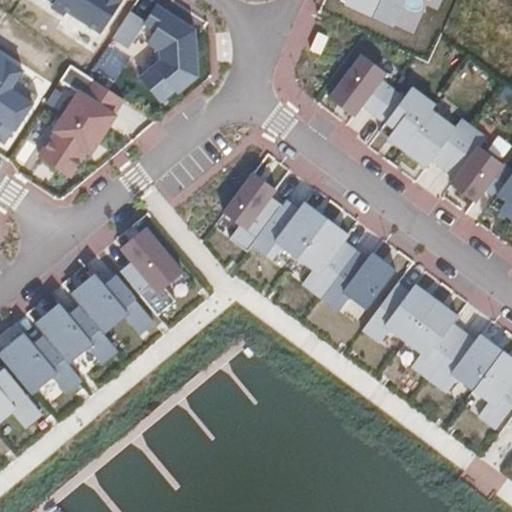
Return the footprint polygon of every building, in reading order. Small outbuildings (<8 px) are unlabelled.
[(125,0),(53,0),(48,8),(61,16),(64,12),(101,37),(125,0)] [(432,0),(343,0),(341,6),(393,29),(405,0),(419,0),(430,5),(432,0)] [(144,17),(132,9),(114,36),(149,60),(136,80),(161,97),(174,76),(179,79),(192,58),(183,30),(150,8),(144,17)] [(362,105),(374,114),(413,62),(396,50),(387,62),(369,48),(334,96),(356,113),(362,105)] [(381,131),(404,148),(439,100),(423,88),(432,76),(413,62),(374,114),(386,123),(381,131)] [(127,102),(71,65),(62,78),(75,86),(52,121),(60,126),(46,148),(84,169),(97,148),(106,153),(128,120),(119,114),(127,102)] [(0,140),(32,90),(0,69),(0,140)] [(433,158),(445,167),(484,115),(465,101),(456,113),(439,100),(404,148),(427,166),(433,158)] [(452,184),(475,202),(481,194),(511,153),(492,139),(501,127),(484,115),(445,167),(458,176),(452,184)] [(488,211),(511,228),(511,226),(511,152),(481,194),(494,203),(488,211)] [(235,269),(241,261),(281,207),(265,195),(271,187),(253,174),(210,232),(228,245),(219,258),(235,269)] [(287,199),(241,261),(260,275),(269,263),(285,275),(328,217),(312,205),(306,213),(287,199)] [(293,300),(310,313),(357,251),(340,238),(345,230),(328,217),(285,275),(302,288),(293,300)] [(137,254),(119,269),(161,319),(179,304),(172,296),(199,274),(158,224),(131,246),(137,254)] [(361,332),(398,282),(404,274),(387,260),(380,268),(357,251),(310,313),(334,331),(343,319),(361,332)] [(72,295),(79,303),(110,341),(125,329),(135,341),(154,325),(112,275),(90,294),(83,286),(72,295)] [(415,294),(398,282),(352,344),(368,356),(377,344),(394,357),(438,298),(421,285),(415,294)] [(455,311),(438,298),(394,357),(412,370),(403,382),(419,394),(465,331),(449,319),(455,311)] [(37,325),(43,333),(78,375),(95,361),(101,369),(120,353),(110,341),(79,303),(56,322),(50,314),(37,325)] [(465,331),(419,394),(437,407),(446,395),(461,406),(505,348),(490,337),(484,345),(465,331)] [(16,342),(1,354),(39,401),(58,385),(68,397),(85,382),(78,375),(43,333),(22,350),(16,342)] [(511,353),(505,348),(461,406),(483,423),(474,435),(491,447),(511,418),(511,353)] [(0,426),(13,416),(26,431),(42,418),(0,368),(0,426)]
